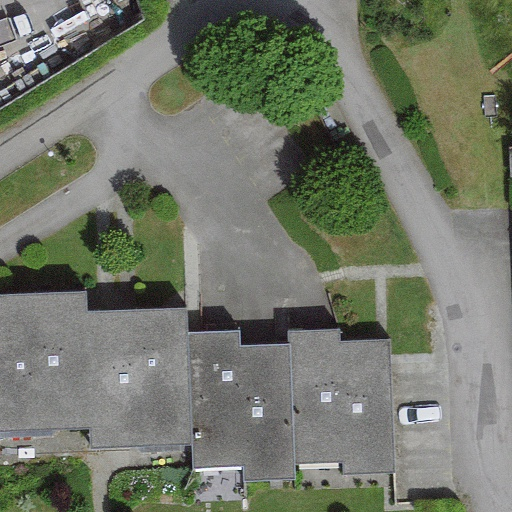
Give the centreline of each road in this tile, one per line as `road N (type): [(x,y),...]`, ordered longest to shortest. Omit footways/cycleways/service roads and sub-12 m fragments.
road 1 (residential): [(332,0),(489,366),(511,489)]
road 2 (residential): [(147,161),(192,135),(229,200),(247,300)]
road 3 (residential): [(0,248),(147,161)]
road 4 (residential): [(98,87),(234,0)]
